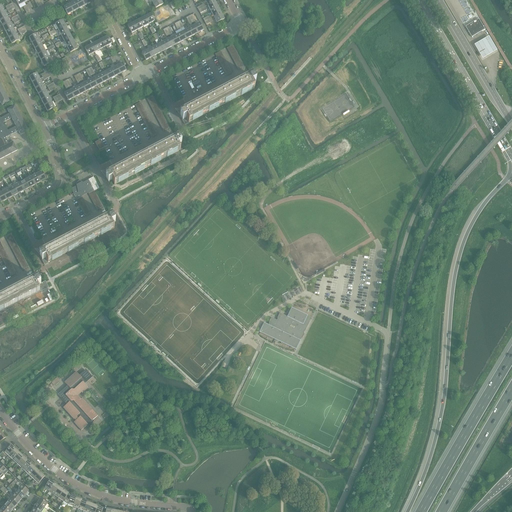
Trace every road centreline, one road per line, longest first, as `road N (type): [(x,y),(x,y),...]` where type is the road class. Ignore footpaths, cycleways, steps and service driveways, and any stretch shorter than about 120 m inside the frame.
road 1 (motorway): [(511,175),(475,215),(462,245),(439,426),(407,511)]
road 2 (residential): [(0,408),(70,480),(109,498),(193,506),(192,511)]
road 3 (unclassified): [(338,511),(378,417),(389,334)]
road 4 (motorway): [(511,355),(420,511)]
road 5 (secondary): [(420,0),(511,155)]
road 6 (secondary): [(511,123),(439,0)]
road 7 (motorway): [(441,511),(511,389)]
road 8 (residential): [(141,75),(240,22),(229,0)]
road 9 (residential): [(43,127),(60,185),(0,216)]
